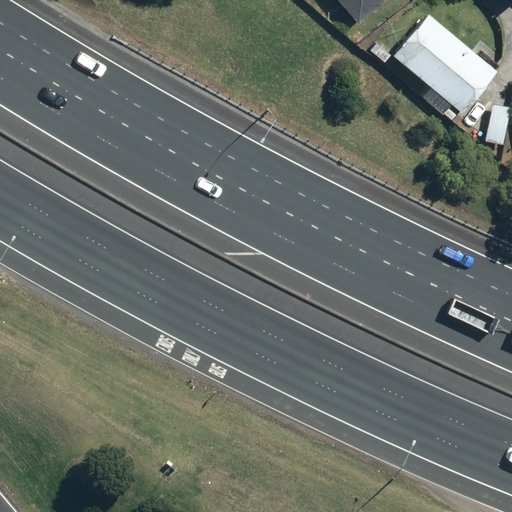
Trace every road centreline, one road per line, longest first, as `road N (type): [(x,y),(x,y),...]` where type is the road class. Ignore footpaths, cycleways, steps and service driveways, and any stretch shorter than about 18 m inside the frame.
road 1 (motorway): [(0,73),(270,229),(511,344)]
road 2 (motorway): [(511,440),(237,314),(0,183)]
